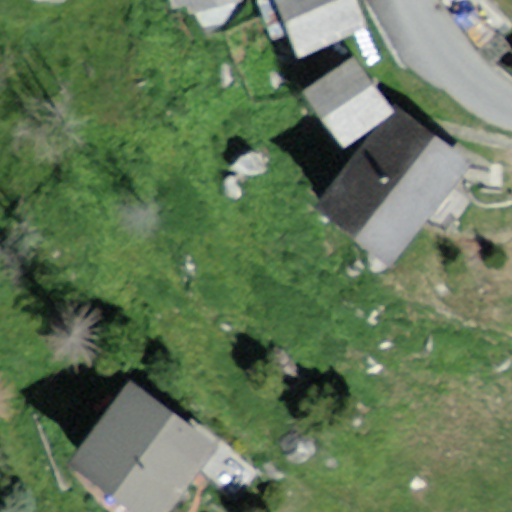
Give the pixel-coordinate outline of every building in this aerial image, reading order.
[(243,0),(191,0),(194,14),(244,5),(243,0)] [(363,0),(288,0),(314,56),(377,28),(363,0)] [(410,105),(371,54),(326,89),(366,140),(410,105)] [(489,160),(418,107),(348,199),(420,252),(489,160)] [(226,442),(150,387),(108,446),(184,501),(226,442)]
